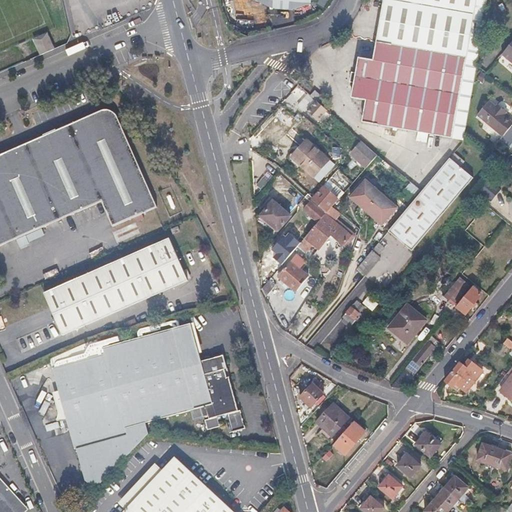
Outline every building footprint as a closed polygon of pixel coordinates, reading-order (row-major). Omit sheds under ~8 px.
[(384,0),(378,43),(466,58),(473,17),(476,0),(384,0)] [(40,55),(51,50),(45,35),(34,40),(40,55)] [(511,42),(503,54),(511,62),(511,42)] [(466,58),(378,43),(374,62),(359,59),(352,98),(368,101),(364,123),(452,138),(466,58)] [(315,90),(311,95),(317,100),(321,96),(315,90)] [(327,111),(317,102),(307,112),(318,122),(327,111)] [(478,112),(486,118),(483,121),(503,137),(511,125),(511,124),(502,116),(505,112),(496,105),(493,109),(486,103),(478,112)] [(0,246),(102,201),(113,226),(156,207),(117,117),(113,112),(109,110),(104,110),(0,155),(0,246)] [(486,118),(478,112),(475,116),(482,122),(483,121),(486,118)] [(313,177),(320,169),(328,160),(308,141),(292,158),(313,177)] [(377,155),(362,142),(351,155),(366,168),(377,155)] [(422,192),(389,232),(411,251),(451,203),(458,166),(450,159),(422,192)] [(320,169),(313,177),(318,181),(325,173),(320,169)] [(397,208),(365,180),(350,198),(382,226),(397,208)] [(479,192),(491,202),(501,190),(489,180),(479,192)] [(324,186),(329,191),(333,186),(328,181),(324,186)] [(333,194),(338,199),(350,186),(345,181),(333,194)] [(311,200),(313,202),(326,214),(333,206),(338,199),(333,194),(329,191),(324,186),(314,197),(311,200)] [(261,217),(277,231),(290,216),(273,202),(261,217)] [(305,211),(318,223),(326,214),(313,202),(305,211)] [(305,239),(317,249),(330,234),(342,244),(350,234),(326,214),(318,223),(305,239)] [(273,236),(277,231),(261,217),(257,221),(257,222),(273,236)] [(188,281),(184,272),(169,239),(45,293),(51,307),(63,335),(188,281)] [(318,250),(317,249),(305,239),(299,246),(312,257),(313,256),(318,250)] [(357,269),(365,276),(380,258),(378,256),(384,248),(379,243),(357,269)] [(300,270),(302,268),(293,261),(279,277),(295,291),(308,276),(300,270)] [(469,284),(460,276),(444,296),(453,303),(469,284)] [(276,285),(269,280),(262,289),(262,290),(266,297),(276,285)] [(482,294),(472,286),(457,305),(466,313),(482,294)] [(362,311),(364,307),(357,301),(342,318),(344,319),(342,322),(350,328),(363,313),(362,311)] [(407,305),(388,328),(407,344),(426,320),(407,305)] [(191,324),(199,353),(202,353),(194,323),(191,324)] [(206,405),(209,415),(210,419),(238,411),(229,378),(227,378),(224,369),(226,368),(223,355),(201,361),(199,353),(191,324),(104,348),(106,355),(53,369),(75,449),(77,448),(84,475),(100,470),(129,440),(126,428),(191,410),(201,407),(206,405)] [(432,336),(428,340),(425,359),(439,342),(432,336)] [(511,341),(506,337),(502,342),(511,350),(511,349),(511,341)] [(465,365),(460,362),(445,381),(453,387),(456,383),(467,392),(483,370),(472,361),(470,363),(468,361),(465,365)] [(407,371),(399,381),(403,384),(411,374),(407,371)] [(511,375),(501,391),(511,399),(511,375)] [(319,389),(322,386),(316,380),(300,398),(311,407),(322,395),(321,394),(323,391),(319,389)] [(334,404),(317,423),(332,437),(349,418),(334,404)] [(357,425),(359,423),(363,419),(360,416),(355,423),(356,424),(357,425)] [(353,427),(362,435),(367,430),(359,423),(357,425),(356,424),(353,427)] [(362,435),(353,427),(349,433),(346,431),(340,438),(341,439),(332,449),(336,453),(339,450),(345,455),(362,435)] [(440,445),(426,433),(416,445),(429,457),(440,445)] [(511,453),(498,448),(483,443),(477,459),(492,465),(508,470),(511,458),(511,453)] [(420,466),(407,455),(397,466),(411,477),(420,466)] [(233,511),(175,457),(163,471),(155,464),(119,503),(126,510),(123,511),(233,511)] [(402,487),(389,475),(379,487),(393,498),(402,487)] [(445,488),(435,500),(425,511),(426,511),(446,511),(448,511),(458,499),(469,486),(456,475),(445,488)] [(18,511),(8,500),(15,494),(0,477),(0,511),(18,511)] [(8,500),(18,511),(25,511),(29,509),(15,494),(8,500)] [(380,511),(384,508),(370,497),(361,508),(365,511),(380,511)]
